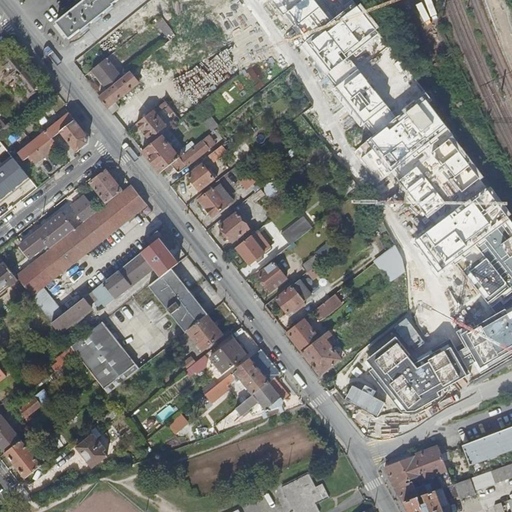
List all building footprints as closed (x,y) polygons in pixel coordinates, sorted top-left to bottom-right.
[(119,0),(85,0),(56,24),(69,40),(81,31),(81,32),(113,6),(112,5),(119,0)] [(351,0),(272,0),(274,2),(272,3),(283,17),(285,16),(295,28),(293,29),(294,31),(293,32),(304,44),(298,49),(323,79),(325,77),(373,137),(352,154),(377,184),(391,173),(434,227),(414,242),(419,248),(438,274),(454,261),(496,314),(475,326),(472,322),(456,332),(457,334),(414,361),(396,338),(366,362),(372,369),(368,372),(401,411),(422,408),(472,380),(511,356),(511,215),(501,201),(423,97),(425,94),(351,0)] [(166,27),(163,21),(157,25),(160,31),(166,27)] [(166,27),(160,31),(168,43),(173,38),(166,27)] [(0,61),(0,62),(27,97),(42,86),(27,68),(30,65),(24,58),(21,60),(13,51),(0,61)] [(114,64),(121,58),(115,52),(109,57),(114,64)] [(121,80),(107,60),(92,72),(107,92),(121,80)] [(145,61),(133,70),(146,87),(158,78),(145,61)] [(129,74),(121,80),(107,92),(99,98),(112,115),(119,109),(115,103),(138,85),(129,74)] [(158,111),(171,129),(180,122),(168,107),(167,109),(163,103),(156,109),(158,111)] [(138,118),(140,121),(154,110),(152,107),(138,118)] [(154,114),(158,111),(156,109),(154,110),(140,121),(136,125),(148,141),(165,128),(154,114)] [(60,133),(76,154),(87,145),(88,138),(68,114),(18,153),(24,161),(30,156),(36,163),(55,148),(50,140),(60,133)] [(205,120),(210,131),(219,127),(214,116),(205,120)] [(0,137),(2,140),(11,133),(1,120),(0,121),(0,137)] [(180,159),(184,155),(181,151),(176,155),(162,137),(142,152),(160,175),(164,171),(180,159)] [(181,160),(180,159),(164,171),(167,174),(173,169),(178,175),(208,151),(202,143),(181,160)] [(223,145),(209,155),(214,162),(228,152),(223,145)] [(14,155),(0,165),(0,205),(33,181),(14,155)] [(197,170),(195,167),(191,170),(193,173),(187,177),(199,192),(214,180),(202,165),(197,170)] [(106,205),(122,192),(106,171),(89,183),(106,205)] [(248,190),(257,182),(249,173),(240,181),(248,190)] [(42,288),(147,206),(131,186),(17,277),(32,296),(42,288)] [(207,193),(205,191),(202,194),(203,196),(198,201),(212,219),(227,207),(213,189),(207,193)] [(256,202),(265,195),(262,190),(241,206),(254,224),(266,215),(256,202)] [(96,212),(90,205),(81,212),(87,220),(96,212)] [(232,243),(249,230),(236,214),(219,227),(232,243)] [(291,245),(313,228),(303,216),(282,233),(291,245)] [(250,237),(264,254),(271,248),(257,231),(250,237)] [(156,241),(159,239),(162,237),(158,232),(153,236),(156,241)] [(249,266),(264,254),(250,237),(236,248),(249,266)] [(161,278),(171,270),(178,264),(159,239),(156,241),(141,253),(161,278)] [(328,242),(316,252),(324,261),(336,251),(328,242)] [(307,273),(323,261),(318,255),(303,267),(307,273)] [(404,272),(399,261),(394,263),(399,275),(404,272)] [(8,286),(17,279),(15,277),(4,263),(0,266),(0,289),(6,285),(8,286)] [(271,292),(287,280),(274,263),(258,276),(271,292)] [(187,332),(208,316),(171,270),(161,278),(149,287),(185,333),(187,332)] [(322,276),(315,281),(321,290),(328,285),(322,276)] [(300,282),(292,288),(304,303),(311,296),(300,282)] [(63,315),(42,288),(32,296),(31,297),(52,324),(63,315)] [(296,315),(307,307),(304,303),(292,288),(276,300),(287,316),(293,311),(296,315)] [(52,324),(60,334),(92,308),(89,306),(102,296),(96,289),(91,293),(63,315),(52,324)] [(342,303),(335,294),(313,312),(318,319),(331,309),(333,311),(342,303)] [(223,336),(208,316),(187,332),(203,352),(223,336)] [(286,334),(301,353),(319,339),(304,319),(286,334)] [(97,381),(108,395),(139,370),(102,323),(71,348),(77,355),(97,381)] [(324,374),(341,360),(326,341),(332,336),(328,332),(319,339),(301,353),(320,376),(324,374)] [(179,338),(171,345),(174,349),(183,343),(179,338)] [(234,340),(210,359),(223,375),(247,355),(234,340)] [(62,367),(77,355),(71,348),(56,359),(62,367)] [(273,380),(281,374),(261,350),(234,372),(253,396),(273,380)] [(186,372),(196,364),(191,358),(182,366),(186,372)] [(0,381),(9,375),(0,363),(0,381)] [(231,383),(227,377),(203,397),(207,401),(231,383)] [(277,385),(273,380),(253,396),(236,410),(241,417),(259,402),(267,412),(282,406),(283,400),(273,388),(277,385)] [(34,398),(19,410),(25,418),(40,406),(34,398)] [(170,404),(156,415),(162,422),(175,411),(170,404)] [(171,419),(177,431),(189,425),(183,413),(171,419)] [(0,447),(5,454),(21,441),(1,415),(0,416),(0,447)] [(144,422),(149,429),(157,424),(152,417),(144,422)] [(40,426),(26,438),(30,443),(44,431),(40,426)] [(469,466),(511,449),(511,427),(462,446),(469,466)] [(203,440),(220,435),(212,428),(201,436),(203,440)] [(76,448),(92,468),(106,457),(103,452),(105,451),(93,435),(76,448)] [(5,454),(25,480),(41,467),(21,441),(5,454)] [(452,485),(438,448),(385,468),(404,502),(428,494),(425,486),(415,489),(412,480),(422,476),(423,479),(437,474),(442,489),(452,485)] [(511,463),(470,479),(475,491),(511,478),(511,463)] [(282,489),(292,509),(299,505),(302,511),(319,511),(316,506),(329,498),(323,485),(316,488),(309,474),(282,489)] [(470,479),(452,485),(442,489),(446,501),(459,496),(460,499),(475,493),(475,491),(470,479)] [(428,494),(404,502),(409,511),(442,511),(435,491),(428,494)] [(505,511),(503,502),(495,504),(497,511),(505,511)]
